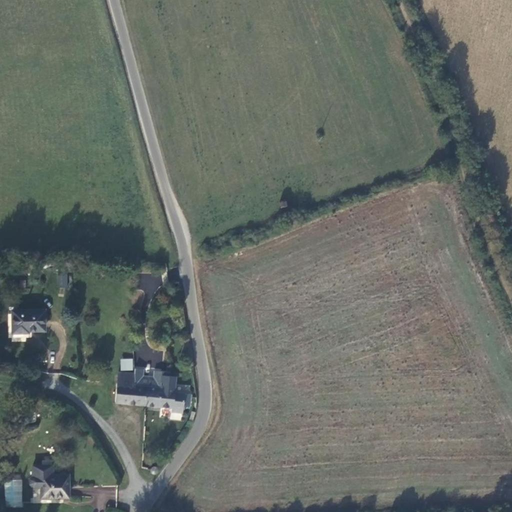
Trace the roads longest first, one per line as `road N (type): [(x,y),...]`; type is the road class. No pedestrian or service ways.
road 1 (unclassified): [(115,0),(189,274),(206,404),(178,465),(140,511)]
road 2 (track): [(511,294),(400,0)]
road 3 (track): [(54,383),(111,434),(144,504)]
